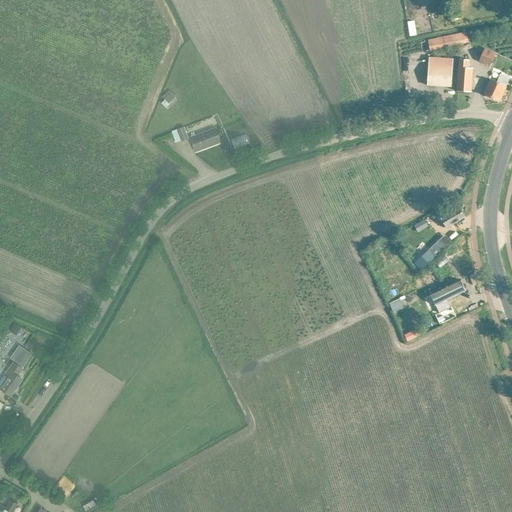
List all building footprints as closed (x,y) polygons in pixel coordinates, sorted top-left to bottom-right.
[(469,41),(467,32),(428,41),(430,50),(469,41)] [(485,48),(479,61),(490,66),(496,53),(485,48)] [(471,92),(473,68),(469,68),(469,60),(459,59),(457,91),(471,92)] [(402,64),(402,75),(410,75),(410,64),(402,64)] [(429,65),(428,85),(452,87),(453,67),(429,65)] [(497,82),(491,79),(484,94),(500,101),(510,78),(501,74),(497,82)] [(170,110),(175,103),(168,97),(162,104),(170,110)] [(184,128),(177,130),(181,141),(181,142),(188,139),(184,128)] [(215,129),(190,138),(195,152),(220,143),(215,129)] [(181,141),(177,130),(172,132),(176,143),(181,141)] [(459,207),(439,219),(444,227),(446,226),(447,228),(465,217),(459,207)] [(418,232),(429,226),(425,219),(414,225),(418,232)] [(438,242),(429,250),(436,257),(445,249),(438,242)] [(429,250),(415,263),(422,270),(436,257),(429,250)] [(439,291),(431,294),(432,297),(436,305),(439,312),(448,308),(449,308),(445,300),(466,290),(465,289),(466,288),(465,284),(463,285),(461,280),(442,289),(441,287),(438,288),(439,291)] [(439,312),(434,315),(439,324),(452,318),(448,308),(439,312)] [(418,329),(405,335),(408,342),(421,335),(418,329)] [(0,361),(9,366),(20,344),(2,336),(0,340),(0,361)] [(22,370),(13,363),(4,376),(7,378),(0,388),(0,389),(10,397),(22,380),(17,377),(22,370)] [(10,511),(15,504),(9,500),(3,511),(0,509),(0,511),(46,511),(38,507),(35,511),(10,511)]
